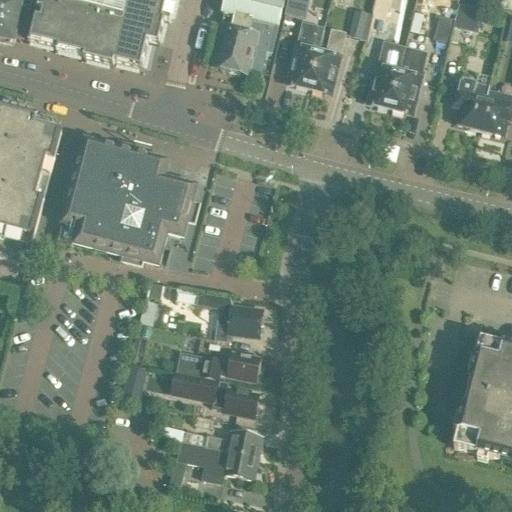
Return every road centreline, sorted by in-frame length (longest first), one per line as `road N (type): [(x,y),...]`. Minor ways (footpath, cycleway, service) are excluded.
road 1 (unclassified): [(293,511),(295,292),(324,169)]
road 2 (residential): [(511,217),(324,169)]
road 3 (residential): [(168,124),(0,77)]
road 4 (residential): [(324,169),(168,124)]
road 5 (residential): [(168,124),(199,0)]
